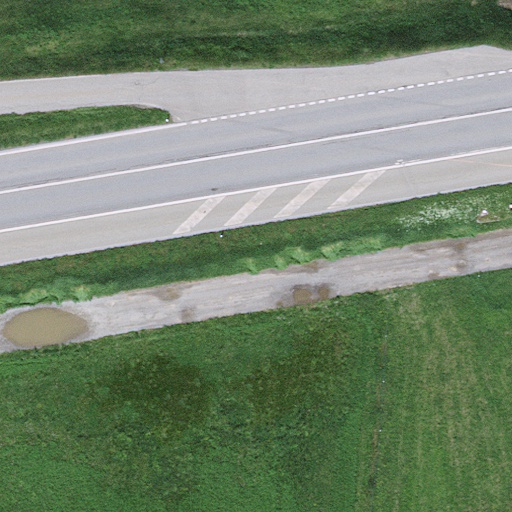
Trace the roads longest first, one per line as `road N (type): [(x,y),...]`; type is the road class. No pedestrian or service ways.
road 1 (track): [(511,252),(0,333)]
road 2 (primary): [(386,137),(0,201)]
road 3 (residential): [(386,137),(202,111),(0,105)]
road 4 (primary): [(511,117),(386,137)]
